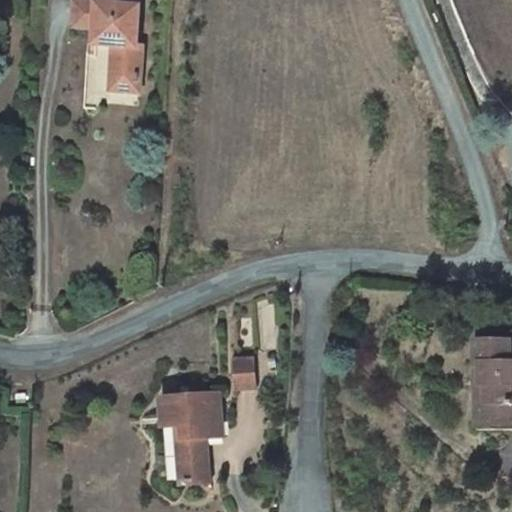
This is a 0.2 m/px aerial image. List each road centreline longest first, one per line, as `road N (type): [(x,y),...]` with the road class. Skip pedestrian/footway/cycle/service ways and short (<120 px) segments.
road 1 (unclassified): [(316,262),(222,284),(80,347),(28,361),(0,354)]
road 2 (unknown): [(50,355),(64,61)]
road 3 (residential): [(316,262),(298,511)]
road 4 (unclassified): [(511,275),(316,262)]
